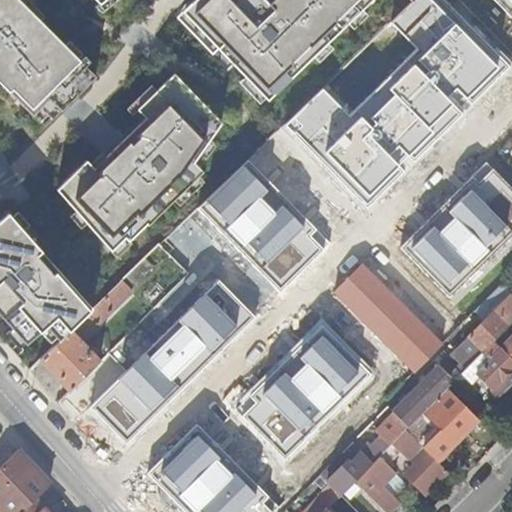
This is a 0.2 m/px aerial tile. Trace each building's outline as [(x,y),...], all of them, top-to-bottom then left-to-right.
[(106,83),(25,0),(0,0),(0,87),(52,140),(106,83)] [(99,0),(113,14),(131,0),(99,0)] [(388,0),(292,0),(281,11),(271,0),(213,0),(197,17),(280,109),(388,0)] [(91,172),(54,206),(115,274),(211,179),(207,176),(234,129),(185,75),(140,119),(154,134),(100,181),(91,172)] [(28,208),(0,231),(0,305),(46,356),(102,296),(28,208)] [(151,268),(144,260),(46,356),(41,360),(71,392),(85,378),(100,363),(96,358),(100,353),(96,349),(91,353),(82,343),(132,294),(128,290),(151,268)] [(336,293),(417,372),(444,345),(434,335),(437,332),(428,324),(425,327),(407,309),(410,306),(402,298),(398,302),(381,284),(385,281),(376,272),(372,276),(362,266),(356,273),(336,293)] [(511,305),(507,300),(468,339),(482,353),(493,342),(511,322),(511,305)] [(511,322),(493,342),(511,360),(511,322)] [(455,352),(470,366),(482,353),(468,339),(455,352)] [(499,399),(511,385),(511,360),(493,342),(482,353),(470,366),(467,368),(478,378),(491,391),(499,399)] [(439,366),(393,412),(396,415),(409,428),(419,417),(447,389),(460,376),(455,371),(449,376),(439,366)] [(472,384),(478,378),(467,368),(462,374),(472,384)] [(471,388),(460,376),(447,389),(459,401),(471,388)] [(504,420),(511,411),(499,399),(491,391),(483,400),(504,420)] [(381,438),(390,447),(405,431),(409,428),(396,415),(389,423),(384,428),(377,435),(381,438)] [(427,425),(419,417),(409,428),(405,431),(413,439),(427,425)] [(363,491),(387,466),(401,451),(423,471),(412,482),(424,495),(447,473),(413,439),(405,431),(390,447),(371,466),(354,483),(363,491)] [(390,447),(381,438),(365,454),(362,457),(371,466),(390,447)] [(51,485),(20,450),(0,469),(0,511),(23,511),(36,500),(51,485)] [(341,496),(354,483),(371,466),(362,457),(359,454),(350,463),(342,454),(320,476),(341,496)] [(251,511),(251,466),(184,466),(185,483),(208,483),(208,500),(230,499),(230,511),(251,511)] [(387,466),(363,491),(385,511),(388,511),(398,502),(394,499),(378,483),(390,469),(387,466)] [(378,483),(394,499),(406,488),(403,483),(390,469),(378,483)] [(325,511),(341,496),(320,476),(309,487),(318,497),(303,511),(301,510),(299,511),(325,511)] [(185,497),(199,509),(208,497),(194,485),(185,497)] [(201,511),(220,511),(224,508),(210,498),(201,511)] [(47,511),(36,500),(23,511),(47,511)]
